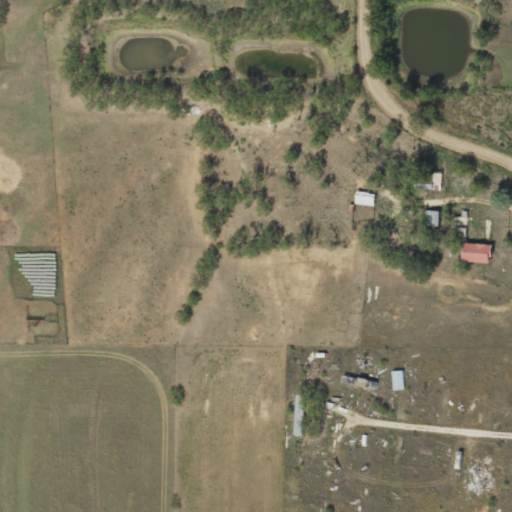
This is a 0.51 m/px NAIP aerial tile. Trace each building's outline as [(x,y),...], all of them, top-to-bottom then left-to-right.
[(371,206),(371,192),(352,192),(352,205),(371,206)] [(333,198),(316,198),(316,220),(333,220),(333,198)] [(487,239),(487,216),(451,216),(451,239),(487,239)] [(31,276),(48,276),(48,255),(31,255),(31,276)] [(390,390),(401,389),(399,370),(388,371),(390,390)] [(300,434),(300,398),(292,398),(292,434),(300,434)]
